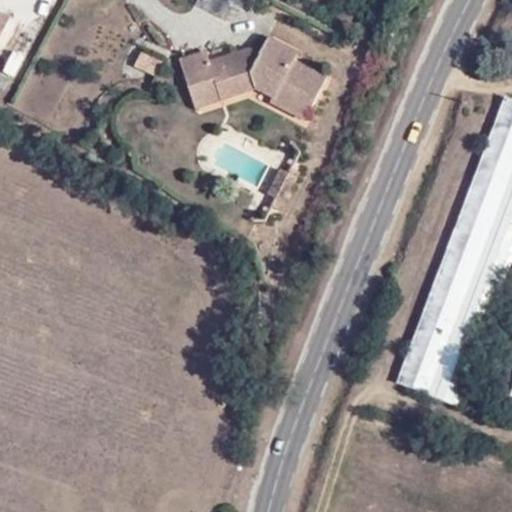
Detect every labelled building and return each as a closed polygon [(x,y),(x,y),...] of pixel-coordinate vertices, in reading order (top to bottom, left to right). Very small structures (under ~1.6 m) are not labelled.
[(235,25),(246,0),(199,0),(197,7),(235,25)] [(209,88),(231,83),(233,91),(246,88),(264,97),(261,104),(295,121),(318,78),(290,63),(294,54),(263,38),(254,53),(246,46),(239,47),(240,54),(206,62),(205,56),(202,47),(176,54),(185,90),(209,85),(209,88)] [(239,47),(205,56),(206,62),(240,54),(239,47)] [(137,54),(133,76),(158,80),(162,58),(137,54)] [(185,90),(188,103),(233,91),(231,83),(209,88),(209,85),(185,90)] [(398,384),(462,403),(511,265),(511,98),(505,95),(398,384)] [(273,200),(281,204),(300,169),(293,165),(287,175),(279,170),(268,190),(276,194),(273,200)]
